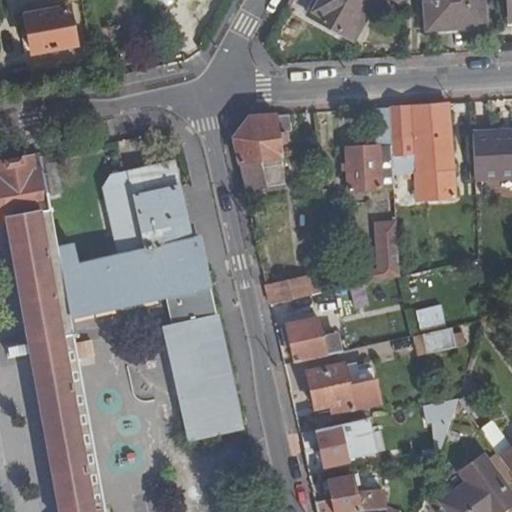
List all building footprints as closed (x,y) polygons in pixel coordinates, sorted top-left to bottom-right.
[(406,0),(317,0),(309,15),(353,41),(376,0),(389,0),(407,9),(406,0)] [(483,0),(426,0),(428,29),(485,26),(483,0)] [(72,8),(25,17),(33,56),(76,47),(72,26),(75,25),(72,8)] [(93,62),(97,83),(109,80),(106,61),(93,62)] [(394,157),(395,175),(417,174),(419,201),(458,198),(449,105),(413,108),(417,155),(394,157)] [(399,108),(390,109),(392,137),(401,136),(399,108)] [(390,109),(374,110),(376,147),(347,149),(350,192),(396,189),(395,175),(394,157),(392,137),(390,109)] [(291,132),(289,115),(251,118),(235,139),(247,195),(267,191),(266,189),(285,185),(280,159),(282,158),(281,144),(287,143),(286,132),(291,132)] [(511,128),(468,130),(469,182),(511,180),(511,128)] [(0,222),(8,220),(60,511),(105,511),(102,494),(71,314),(59,250),(43,158),(0,165),(0,222)] [(77,246),(59,250),(71,314),(169,291),(190,394),(181,397),(190,442),(243,429),(209,269),(200,267),(177,163),(113,175),(109,185),(123,255),(81,265),(77,246)] [(369,270),(370,284),(403,276),(399,223),(377,224),(380,269),(369,270)] [(317,276),(268,286),(272,306),(320,295),(317,276)] [(444,304),(414,309),(417,329),(448,323),(444,304)] [(319,318),(287,325),(295,362),(341,352),(337,335),(323,337),(319,318)] [(451,329),(422,335),(427,355),(456,349),(453,335),(451,329)] [(462,333),(453,335),(456,349),(465,347),(462,333)] [(344,364),(308,372),(315,409),(333,405),(334,413),(379,403),(374,380),(349,385),(344,364)] [(443,403),(422,407),(426,422),(447,418),(443,403)] [(364,429),(363,419),(317,430),(324,466),(349,461),(344,434),(364,429)] [(511,448),(506,452),(506,449),(489,424),(481,430),(511,474),(511,448)] [(511,479),(495,456),(488,462),(506,487),(511,482),(511,479)] [(511,495),(506,487),(488,462),(484,457),(462,473),(469,483),(443,502),(449,511),(499,511),(511,504),(511,495)] [(316,502),(317,511),(354,511),(360,511),(359,511),(362,511),(378,511),(388,510),(382,487),(356,493),(354,482),(358,480),(357,475),(327,481),(331,499),(316,502)]
